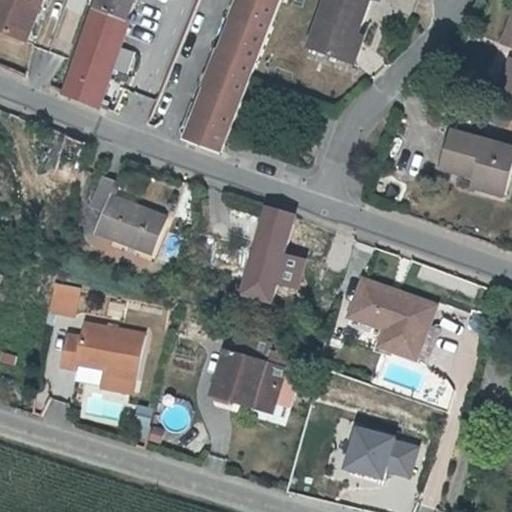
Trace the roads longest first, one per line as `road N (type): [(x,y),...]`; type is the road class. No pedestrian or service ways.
road 1 (residential): [(0,420),(295,511)]
road 2 (residential): [(455,0),(444,27),(349,131),(328,203)]
road 3 (residential): [(328,203),(511,270)]
road 4 (residential): [(161,150),(328,203)]
road 5 (residential): [(0,86),(161,150)]
road 6 (residential): [(161,150),(220,0)]
